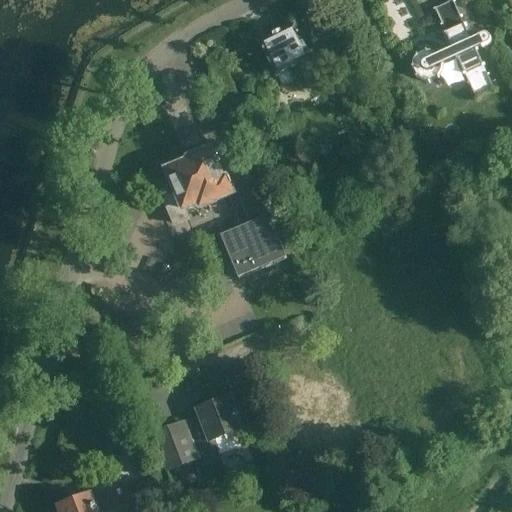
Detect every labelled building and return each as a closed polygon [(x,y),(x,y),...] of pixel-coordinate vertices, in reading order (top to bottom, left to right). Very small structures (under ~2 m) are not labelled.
[(456,61),(475,101),(496,91),(478,51),(490,45),(492,44),(492,43),(492,41),(492,39),(491,37),(489,35),(487,35),(486,35),(473,40),(455,0),(433,10),(452,51),(438,57),(427,51),(426,52),(416,56),(412,69),(416,78),(416,79),(429,84),(430,84),(439,80),(439,79),(443,67),(456,61)] [(340,46),(356,38),(337,1),(322,9),(340,46)] [(260,43),(277,78),(299,67),(302,74),(316,66),(313,60),(296,26),(260,43)] [(167,201),(164,202),(173,225),(177,224),(189,219),(186,210),(208,202),(209,206),(232,197),(244,227),(221,236),(239,279),(288,259),(270,216),(265,218),(262,210),(263,210),(244,164),(222,173),(212,149),(190,158),(191,160),(190,161),(174,167),(171,169),(169,169),(180,196),(167,201)] [(199,415),(151,434),(166,474),(220,452),(215,442),(240,432),(235,417),(238,416),(231,398),(197,411),(199,415)] [(144,476),(152,492),(163,487),(155,470),(144,476)] [(135,511),(127,490),(93,503),(91,497),(84,500),(81,492),(66,498),(69,505),(61,508),(62,511),(135,511)]
